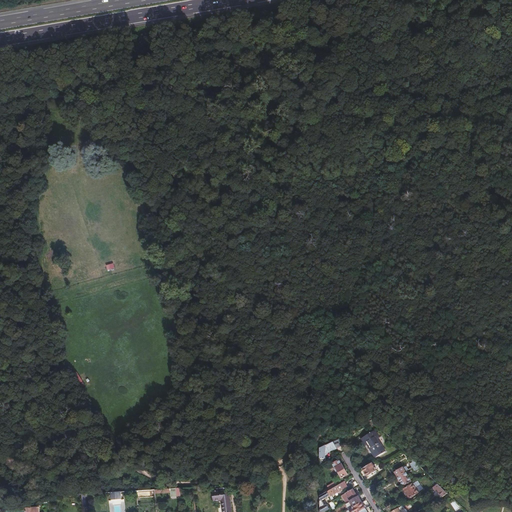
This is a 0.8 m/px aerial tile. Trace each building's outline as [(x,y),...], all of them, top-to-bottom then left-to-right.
[(81,388),(85,386),(79,373),(75,375),(81,388)] [(375,429),(361,437),(365,445),(368,443),(375,456),(385,451),(378,438),(380,436),(375,429)] [(339,438),(332,441),(336,448),(342,445),(339,438)] [(319,448),(319,465),(325,462),(325,448),(330,446),(331,450),(336,448),(332,441),(331,442),(319,448)] [(338,460),(332,463),(334,468),(334,469),(335,472),(337,473),(338,472),(341,478),(347,475),(338,460)] [(377,470),(372,463),(363,469),(367,476),(377,470)] [(408,470),(396,478),(398,481),(399,481),(400,480),(403,485),(412,480),(408,472),(409,472),(408,470)] [(329,490),(326,492),(328,495),(330,500),(333,498),(331,495),(347,486),(344,481),(336,486),(329,490)] [(417,483),(416,481),(411,484),(404,489),(409,498),(418,492),(414,484),(417,483)] [(446,492),(438,484),(433,487),(442,495),(446,492)] [(224,491),(212,493),(213,502),(221,501),(222,511),(231,511),(229,490),(228,490),(228,488),(223,489),(224,491)] [(355,492),(353,489),(341,495),(345,503),(349,501),(358,496),(359,495),(357,491),(355,492)] [(326,492),(319,496),(319,511),(323,511),(329,508),(327,503),(326,504),(322,499),(328,495),(326,492)] [(361,502),(358,496),(349,501),(353,507),(361,502)] [(375,500),(378,504),(384,500),(382,496),(375,500)] [(56,511),(56,501),(48,501),(48,511),(56,511)] [(365,509),(361,502),(353,507),(353,508),(355,511),(358,511),(359,511),(365,509)]
